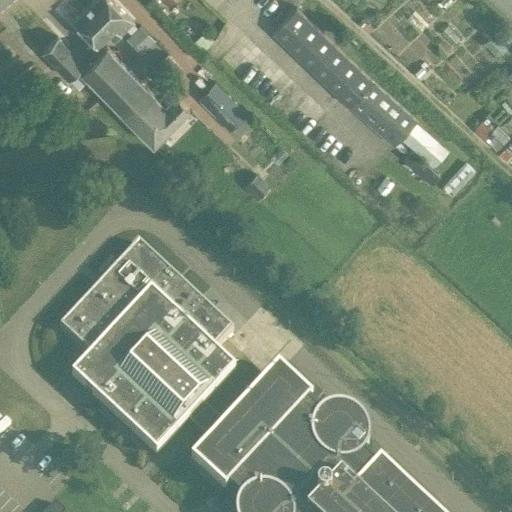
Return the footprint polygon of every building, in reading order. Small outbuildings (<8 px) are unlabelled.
[(112,0),(92,0),(72,20),(97,45),(110,33),(114,38),(119,33),(120,34),(133,21),(112,0)] [(297,6),(273,31),(348,103),(393,143),(400,136),(432,165),(447,149),(414,120),(416,118),(371,78),(297,6)] [(358,21),(361,25),(368,31),(372,27),(361,18),(358,21)] [(141,51),(153,39),(140,25),(128,37),(141,51)] [(205,33),(195,42),(203,49),(212,40),(205,33)] [(81,71),(86,65),(83,63),(57,35),(42,50),(78,87),(88,78),(81,71)] [(81,71),(88,78),(152,144),(188,108),(174,92),(164,103),(107,45),(86,65),(81,71)] [(173,77),(181,68),(167,54),(159,62),(173,77)] [(421,66),(415,72),(419,78),(426,72),(421,66)] [(247,113),(215,81),(199,98),(231,129),(247,113)] [(481,121),(474,128),(483,137),(490,130),(481,121)] [(511,153),(506,147),(500,153),(507,160),(511,154),(511,153)] [(440,174),(411,148),(403,157),(432,183),(440,174)] [(179,169),(184,164),(176,156),(171,161),(179,169)] [(256,174),(245,185),(257,197),(268,186),(264,182),(256,174)] [(156,457),(202,407),(234,372),(214,353),(232,333),(139,245),(61,329),(91,358),(72,378),(156,457)] [(339,412),(320,417),(278,378),(248,409),(245,406),(223,429),(227,433),(197,464),(240,504),(239,511),(428,511),(379,466),(376,469),(364,458),(365,428),(339,412)]
